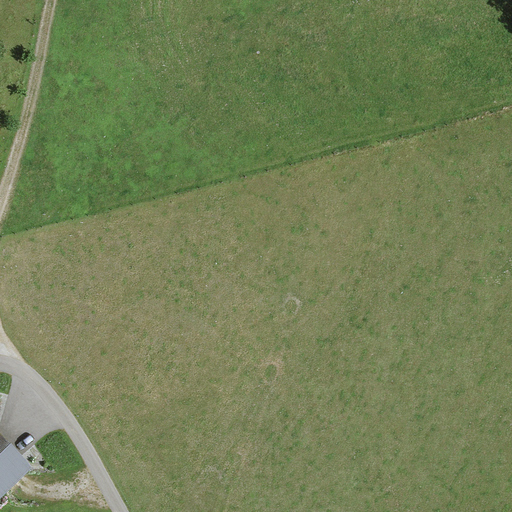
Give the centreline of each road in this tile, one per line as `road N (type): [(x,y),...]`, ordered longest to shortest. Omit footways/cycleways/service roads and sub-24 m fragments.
road 1 (track): [(0,202),(49,0)]
road 2 (track): [(0,362),(45,391),(120,511)]
